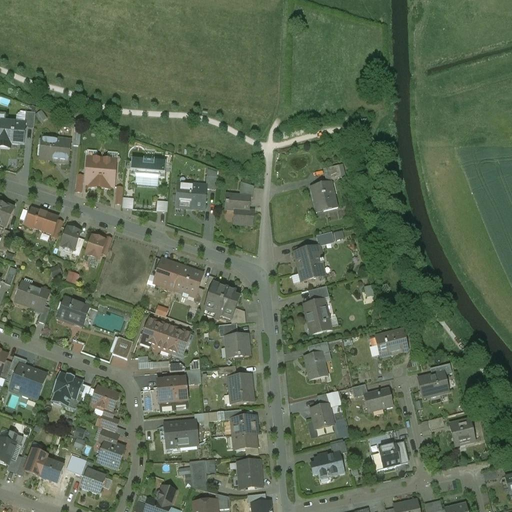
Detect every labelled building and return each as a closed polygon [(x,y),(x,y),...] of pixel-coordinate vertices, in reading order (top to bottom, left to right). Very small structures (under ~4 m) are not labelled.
[(26,113),(24,125),(25,125),(25,128),(34,129),(35,114),(26,113)] [(24,125),(0,122),(0,139),(10,141),(10,144),(20,145),(21,135),(24,135),(25,128),(25,125),(24,125)] [(74,129),(72,147),(79,148),(81,130),(74,129)] [(50,142),(42,141),(39,160),(58,163),(58,165),(68,166),(70,142),(51,140),(50,142)] [(92,162),(87,162),(85,186),(89,186),(89,189),(99,190),(102,161),(95,160),(92,162)] [(166,162),(131,160),(130,177),(136,177),(159,179),(165,180),(166,162)] [(109,161),(102,161),(99,190),(110,191),(110,188),(114,189),(116,165),(111,164),(109,161)] [(338,167),(326,170),(328,182),(341,178),(338,167)] [(159,179),(136,177),(135,187),(158,189),(159,179)] [(206,178),(205,188),(207,188),(206,191),(217,192),(218,179),(206,178)] [(241,184),(239,198),(250,198),(249,199),(253,199),(253,188),(241,184)] [(331,184),(309,190),(316,214),(337,209),(331,184)] [(205,188),(177,185),(175,209),(205,212),(206,191),(207,188),(205,188)] [(239,198),(226,196),(225,211),(235,212),(234,226),(252,227),(253,213),(248,213),(249,199),(250,198),(239,198)] [(157,202),(157,213),(168,213),(168,203),(157,202)] [(14,211),(0,204),(0,226),(6,229),(14,211)] [(58,219),(31,210),(26,227),(52,236),(58,219)] [(80,234),(67,230),(62,244),(65,245),(64,250),(73,253),(74,253),(78,240),(80,234)] [(13,235),(4,232),(0,243),(0,251),(6,254),(13,235)] [(331,233),(315,236),(317,245),(333,241),(331,233)] [(105,242),(92,238),(85,257),(99,261),(101,256),(103,249),(105,242)] [(84,242),(78,240),(74,253),(73,253),(72,256),(79,258),(84,242)] [(319,248),(293,254),(301,283),(324,277),(320,265),(323,265),(322,262),(319,263),(318,257),(321,257),(319,248)] [(155,279),(161,262),(155,260),(149,277),(155,279)] [(174,291),(182,269),(161,262),(155,279),(153,284),(174,291)] [(203,276),(182,269),(174,291),(182,294),(181,298),(187,300),(189,296),(195,298),(195,299),(198,290),(203,276)] [(69,272),(66,282),(77,285),(80,275),(69,272)] [(205,289),(211,291),(212,286),(213,286),(215,280),(209,278),(205,289)] [(49,294),(22,284),(16,301),(29,305),(28,308),(42,313),(44,308),(49,294)] [(231,320),(235,310),(238,299),(234,298),(236,294),(213,286),(212,286),(211,291),(208,299),(209,300),(205,312),(216,316),(214,320),(217,321),(217,320),(219,321),(221,316),(231,320)] [(364,288),(366,298),(374,296),(372,286),(364,288)] [(325,288),(312,291),(315,301),(328,298),(325,288)] [(204,292),(198,290),(195,299),(195,298),(193,303),(200,305),(204,292)] [(90,309),(64,299),(57,319),(58,319),(59,317),(68,321),(68,322),(83,328),(90,309)] [(323,302),(304,307),(311,335),(331,331),(323,302)] [(156,314),(166,318),(169,310),(158,307),(156,314)] [(42,313),(38,323),(44,325),(50,310),(44,308),(42,313)] [(231,320),(231,326),(236,326),(245,325),(244,313),(235,310),(231,320)] [(156,324),(148,321),(146,327),(145,327),(142,334),(143,334),(140,343),(145,344),(147,347),(150,348),(159,323),(156,322),(156,324)] [(162,324),(159,323),(150,348),(154,350),(157,348),(162,350),(169,329),(162,326),(162,324)] [(225,338),(237,337),(236,326),(231,326),(224,327),(225,338)] [(177,331),(169,329),(162,350),(166,352),(167,354),(171,356),(180,330),(177,329),(177,331)] [(183,331),(180,330),(171,356),(175,357),(178,356),(183,358),(186,349),(188,350),(190,343),(188,342),(190,336),(183,333),(183,331)] [(402,331),(374,338),(380,358),(407,351),(402,331)] [(225,338),(226,351),(229,350),(230,360),(249,358),(247,336),(237,337),(225,338)] [(133,344),(118,338),(112,355),(127,361),(133,344)] [(75,341),(72,350),(82,353),(85,344),(75,341)] [(308,348),(310,357),(321,354),(322,357),(330,355),(327,343),(308,348)] [(310,357),(303,358),(309,381),(327,377),(322,357),(321,354),(310,357)] [(19,366),(24,368),(27,362),(14,358),(12,364),(9,371),(17,374),(19,366)] [(170,362),(149,363),(148,358),(138,358),(139,370),(170,369),(170,373),(185,372),(184,364),(170,365),(170,362)] [(9,371),(12,364),(6,362),(0,377),(0,379),(5,381),(9,371)] [(429,370),(431,376),(436,375),(436,377),(444,375),(444,377),(452,375),(450,365),(429,370)] [(24,368),(19,366),(17,374),(10,391),(21,395),(22,398),(28,400),(30,399),(31,397),(37,399),(36,401),(37,401),(46,376),(24,368)] [(418,367),(406,369),(407,375),(419,373),(418,367)] [(235,368),(218,370),(219,377),(236,375),(235,368)] [(60,374),(59,373),(52,394),(53,395),(52,398),(63,402),(62,407),(76,413),(82,396),(79,395),(84,382),(83,382),(83,383),(75,379),(66,376),(60,374)] [(431,376),(417,380),(422,400),(440,396),(439,392),(447,390),(444,377),(444,375),(436,377),(436,375),(431,376)] [(251,376),(230,379),(231,390),(229,390),(231,406),(254,404),(254,403),(253,403),(250,377),(251,377),(251,376)] [(178,380),(171,381),(173,404),(187,403),(185,380),(178,381),(178,380)] [(163,382),(157,383),(159,406),(173,404),(171,381),(163,382)] [(363,397),(367,396),(364,385),(350,389),(353,399),(363,397)] [(116,396),(98,389),(91,406),(93,407),(94,409),(96,410),(99,409),(103,411),(105,414),(103,418),(111,421),(114,414),(112,413),(115,405),(113,404),(116,396)] [(367,396),(363,397),(365,405),(368,404),(370,413),(393,407),(388,390),(367,396)] [(317,397),(319,408),(329,406),(329,408),(336,407),(332,394),(317,397)] [(319,408),(310,411),(315,431),(333,426),(329,408),(329,406),(319,408)] [(224,422),(232,421),(241,420),(241,412),(223,413),(224,422)] [(194,416),(194,423),(195,423),(195,424),(203,423),(204,429),(209,428),(208,415),(194,416)] [(111,421),(103,418),(99,429),(103,431),(114,435),(118,423),(111,421)] [(241,420),(232,421),(233,437),(254,435),(257,435),(256,435),(255,419),(255,418),(241,420)] [(442,419),(427,422),(429,431),(444,427),(442,419)] [(469,420),(449,425),(454,448),(474,443),(469,420)] [(8,424),(0,421),(0,433),(4,435),(8,424)] [(340,439),(348,437),(345,421),(338,423),(340,439)] [(194,423),(165,426),(167,446),(174,445),(175,449),(177,449),(177,448),(198,446),(195,424),(195,423),(194,423)] [(78,429),(73,447),(82,450),(87,431),(78,429)] [(6,442),(0,439),(0,464),(8,467),(16,446),(21,434),(11,430),(6,442)] [(114,435),(103,431),(99,443),(105,445),(103,449),(100,451),(99,454),(100,457),(99,460),(101,465),(116,471),(124,449),(115,446),(119,437),(114,435)] [(254,435),(233,437),(235,451),(245,450),(256,449),(254,435)] [(338,454),(339,456),(346,454),(344,443),(329,446),(331,456),(338,454)] [(396,445),(377,450),(379,455),(383,470),(401,466),(396,445)] [(256,449),(245,450),(246,458),(259,456),(258,449),(256,449)] [(47,458),(32,453),(29,462),(27,467),(24,473),(39,479),(45,462),(46,462),(47,458)] [(331,456),(314,461),(319,480),(343,474),(339,456),(338,454),(331,456)] [(375,472),(383,470),(379,455),(371,457),(375,472)] [(73,475),(79,460),(71,457),(66,472),(73,475)] [(86,463),(79,460),(73,475),(81,478),(86,463)] [(63,468),(46,462),(45,462),(39,479),(57,485),(63,468)] [(205,462),(189,464),(192,490),(208,494),(205,462)] [(259,462),(237,464),(239,490),(261,489),(259,462)] [(356,465),(350,467),(352,478),(358,477),(356,465)] [(486,481),(498,479),(497,472),(485,473),(486,481)] [(105,480),(87,473),(81,490),(99,497),(105,480)] [(155,500),(157,504),(170,509),(175,493),(162,489),(161,492),(157,494),(155,500)] [(215,496),(216,502),(217,511),(230,510),(229,499),(215,496)] [(249,507),(251,506),(266,505),(265,496),(248,498),(249,507)] [(149,501),(145,511),(168,511),(170,509),(157,504),(149,501)] [(216,502),(193,504),(193,511),(217,511),(216,502)]
